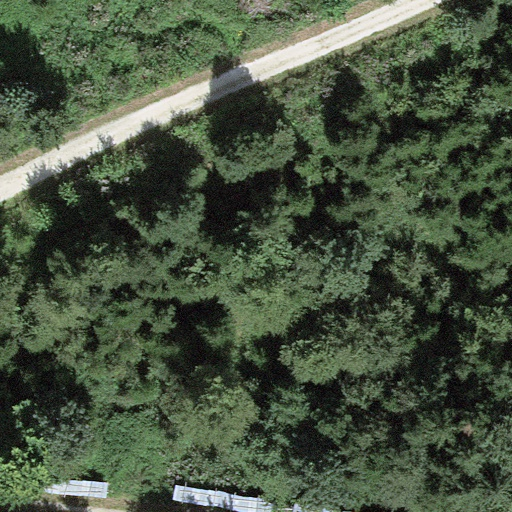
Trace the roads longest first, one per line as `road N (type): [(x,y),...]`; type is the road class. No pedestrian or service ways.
road 1 (track): [(0,201),(420,0)]
road 2 (track): [(139,511),(0,505)]
